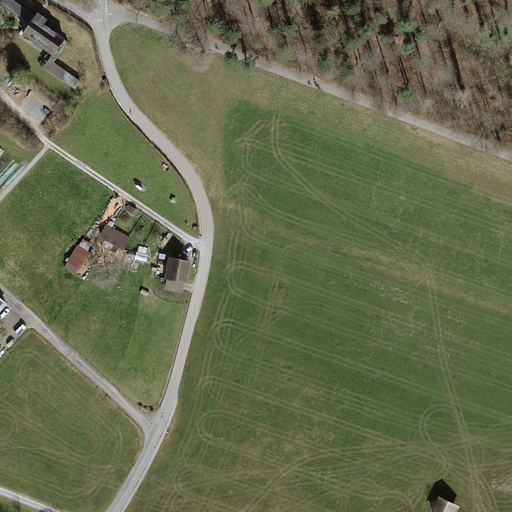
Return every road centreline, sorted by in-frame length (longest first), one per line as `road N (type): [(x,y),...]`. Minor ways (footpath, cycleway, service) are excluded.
road 1 (residential): [(54,0),(98,15),(122,95),(191,177),(206,215),(203,271),(168,403),(113,511)]
road 2 (track): [(96,0),(98,15),(132,18),(511,156)]
